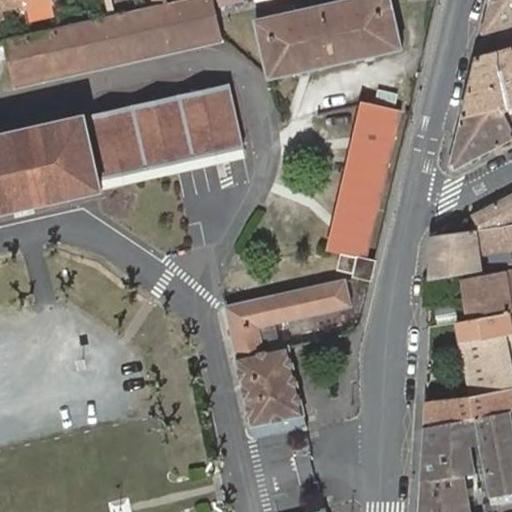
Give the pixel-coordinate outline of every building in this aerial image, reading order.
[(0,0),(0,15),(3,15),(2,9),(25,4),(24,0),(0,0)] [(8,39),(2,40),(6,55),(11,54),(18,82),(219,37),(211,0),(178,0),(168,2),(139,9),(109,15),(85,21),(61,26),(31,32),(8,38),(8,39)] [(285,12),(257,19),(269,78),(404,49),(393,0),(344,0),(297,10),(295,3),(284,6),(285,12)] [(511,0),(491,0),(482,34),(484,34),(511,25),(511,0)] [(511,46),(477,57),(462,117),(503,108),(504,113),(511,129),(511,46)] [(0,212),(103,189),(101,180),(245,147),(230,84),(86,116),(86,115),(0,133),(0,212)] [(372,281),(377,261),(365,258),(400,111),(370,103),(334,251),(340,253),(338,269),(354,272),(353,277),(372,281)] [(455,169),(511,138),(511,129),(504,113),(503,108),(462,117),(451,165),(455,169)] [(511,193),(472,214),(479,229),(506,225),(511,224),(511,193)] [(430,279),(480,270),(478,252),(511,247),(511,224),(506,225),(479,229),(434,235),(431,244),(430,279)] [(511,268),(464,277),(470,319),(511,311),(511,268)] [(305,414),(289,345),(264,351),(259,326),(352,305),(347,279),(226,306),(238,357),(237,357),(252,426),(305,414)] [(457,322),(470,395),(511,387),(511,364),(507,339),(511,338),(511,311),(470,319),(457,322)] [(427,401),(426,426),(511,410),(511,409),(511,387),(470,395),(465,396),(427,401)] [(426,426),(422,479),(421,499),(419,511),(511,511),(511,413),(511,410),(426,426)]
